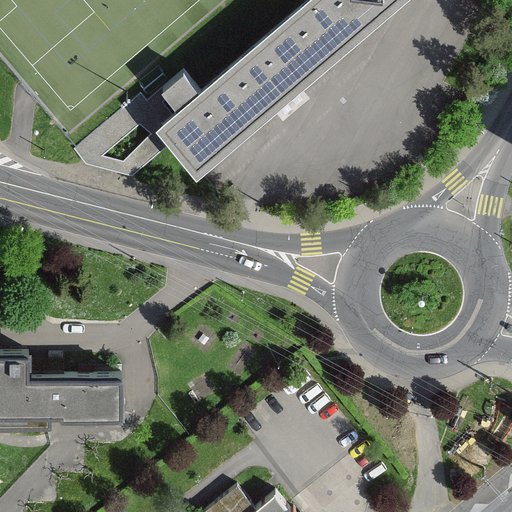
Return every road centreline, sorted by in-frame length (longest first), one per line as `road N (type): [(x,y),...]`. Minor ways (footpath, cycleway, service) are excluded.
road 1 (residential): [(213,245),(0,188)]
road 2 (residential): [(377,236),(213,245)]
road 3 (secondary): [(350,316),(372,352),(397,366),(440,368),(477,345)]
road 4 (residential): [(213,245),(301,280),(350,316)]
road 5 (secondary): [(499,149),(404,224)]
